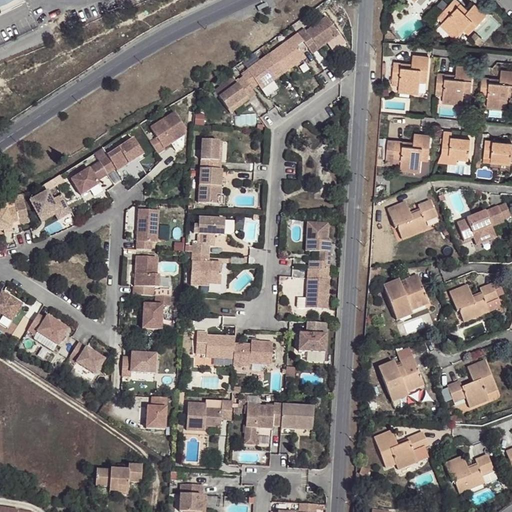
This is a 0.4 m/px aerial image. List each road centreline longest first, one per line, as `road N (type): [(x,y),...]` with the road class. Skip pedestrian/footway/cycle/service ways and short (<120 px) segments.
road 1 (unclassified): [(340,511),(367,0)]
road 2 (unclassified): [(236,0),(0,143)]
